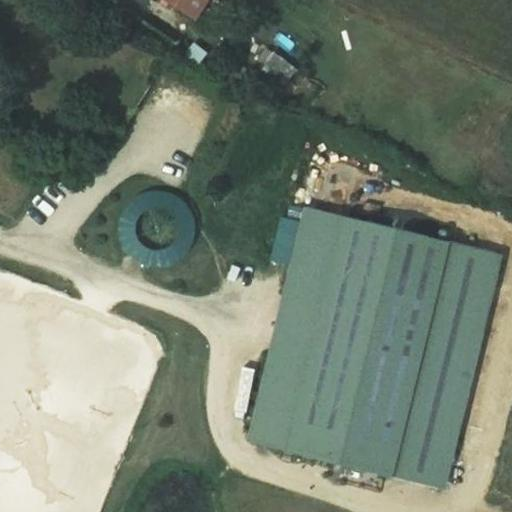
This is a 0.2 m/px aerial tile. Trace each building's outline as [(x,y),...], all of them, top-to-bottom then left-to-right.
[(166,0),(195,18),(206,0),(166,0)] [(305,56),(261,23),(253,35),(274,51),(296,68),(305,56)] [(296,68),(274,51),(261,68),(283,85),(296,68)] [(135,200),(126,210),(122,221),(121,234),(126,247),(133,257),(145,263),(157,266),(170,264),(181,258),(189,248),(194,236),(194,223),(190,211),(182,201),(171,194),(159,192),(146,194),(135,200)] [(493,251),(306,206),(251,432),(436,484),(493,251)]
